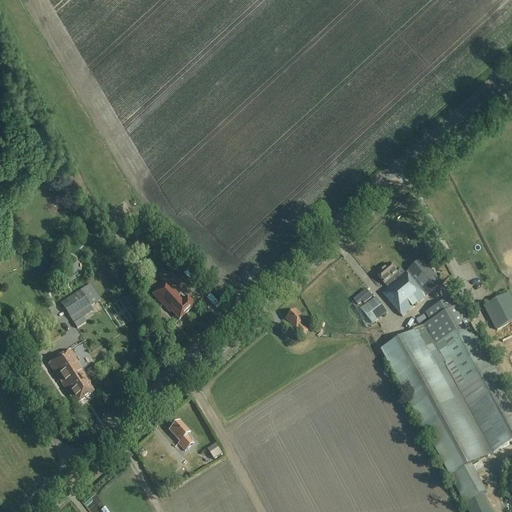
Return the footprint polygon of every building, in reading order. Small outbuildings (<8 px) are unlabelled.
[(112,233),(124,258),(130,255),(118,229),(112,233)] [(431,246),(425,248),(429,256),(435,254),(431,246)] [(389,265),(377,276),(384,285),(385,285),(388,289),(383,293),(402,316),(438,286),(418,263),(404,274),(401,270),(396,274),(389,265)] [(179,321),(195,306),(187,298),(182,302),(178,298),(179,297),(165,283),(152,295),(170,314),(171,313),(179,321)] [(60,304),(76,328),(76,329),(86,323),(82,318),(93,311),(90,307),(99,302),(88,286),(60,304)] [(511,305),(507,296),(483,308),(495,332),(511,323),(511,305)] [(360,310),(372,325),(387,314),(375,298),(360,310)] [(455,298),(415,332),(416,333),(382,352),(449,479),(465,505),(486,494),(470,467),(511,443),(511,401),(469,323),(473,320),(455,298)] [(306,322),(296,311),(286,321),(296,332),(297,331),(303,337),(308,332),(302,326),(306,322)] [(77,363),(85,358),(77,343),(69,347),(77,363)] [(85,369),(82,371),(69,351),(48,366),(74,403),(77,401),(78,404),(93,393),(91,390),(94,388),(91,383),(96,380),(97,378),(92,371),(85,369)] [(179,422),(169,432),(180,443),(181,442),(187,449),(193,444),(186,437),(190,434),(179,422)] [(213,460),(221,455),(215,445),(207,450),(213,460)] [(162,486),(166,492),(176,486),(172,479),(162,486)] [(146,495),(151,492),(146,483),(141,486),(146,495)]
